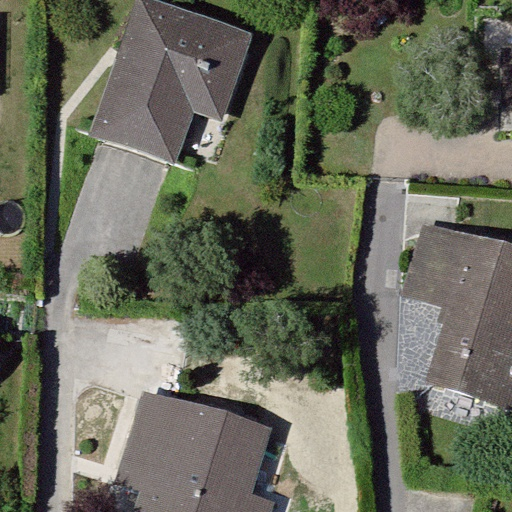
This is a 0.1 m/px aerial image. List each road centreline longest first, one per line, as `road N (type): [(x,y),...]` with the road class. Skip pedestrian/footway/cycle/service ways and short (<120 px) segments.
road 1 (residential): [(388,511),(375,292),(387,180)]
road 2 (residential): [(51,511),(58,303)]
